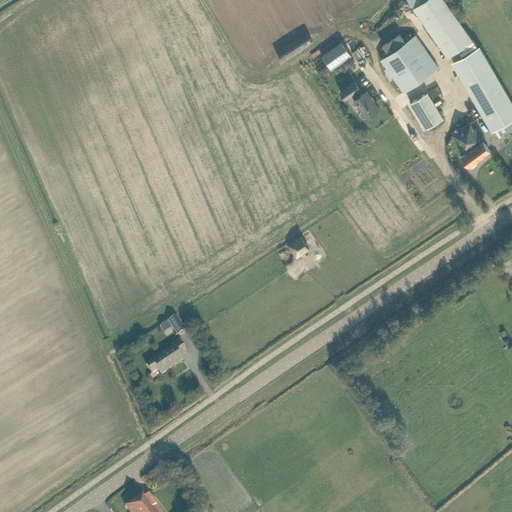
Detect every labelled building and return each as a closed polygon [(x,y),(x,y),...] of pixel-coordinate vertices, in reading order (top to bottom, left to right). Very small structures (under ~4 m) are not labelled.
[(446,0),(422,0),(414,6),(448,55),(473,38),(446,0)] [(415,34),(380,59),(386,67),(384,68),(390,77),(392,75),(404,91),(438,67),(415,34)] [(342,41),(322,55),(332,69),(351,55),(342,41)] [(511,100),(480,45),(459,57),(468,74),(461,78),(492,130),(495,128),(500,135),(511,128),(511,100)] [(367,90),(363,93),(355,81),(340,91),(346,100),(352,95),(362,110),(360,111),(360,113),(362,117),(365,117),(366,116),(367,117),(379,108),(367,90)] [(438,86),(429,91),(435,99),(443,94),(438,86)] [(426,93),(409,104),(425,129),(438,121),(428,105),(432,102),(426,93)] [(456,132),(452,135),(465,153),(482,141),(484,139),(476,127),(474,129),(470,122),(466,125),(462,120),(452,127),(456,132)] [(465,153),(462,155),(469,166),(490,151),(482,141),(465,153)] [(300,236),(287,245),(297,258),(309,249),(300,236)] [(177,337),(186,331),(176,317),(167,323),(177,337)] [(167,323),(160,328),(163,332),(170,327),(167,323)] [(153,375),(159,371),(162,376),(183,361),(181,357),(187,352),(180,341),(173,346),(174,348),(154,363),(153,361),(147,366),(153,375)] [(143,494),(125,507),(128,511),(161,511),(157,505),(149,494),(145,497),(143,494)]
